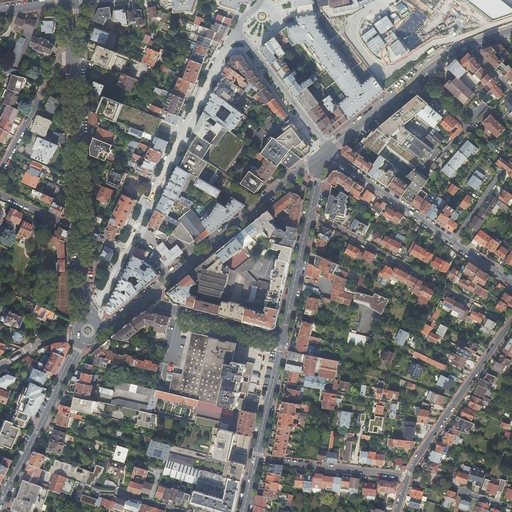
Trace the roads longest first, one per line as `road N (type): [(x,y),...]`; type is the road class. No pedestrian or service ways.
road 1 (residential): [(124,250),(234,33)]
road 2 (secondary): [(327,149),(140,302)]
road 3 (residential): [(510,322),(309,214)]
road 4 (residential): [(408,477),(510,322)]
road 5 (tertiary): [(82,341),(0,504)]
road 6 (secondary): [(82,229),(75,53)]
road 7 (residential): [(453,241),(327,149)]
road 8 (residential): [(408,477),(255,458)]
road 9 (residential): [(234,33),(327,149)]
road 10 (residential): [(282,338),(140,302)]
road 11 (residential): [(75,53),(53,66),(0,172)]
road 12 (tertiary): [(282,338),(309,214)]
road 13 (tertiary): [(255,458),(282,338)]
